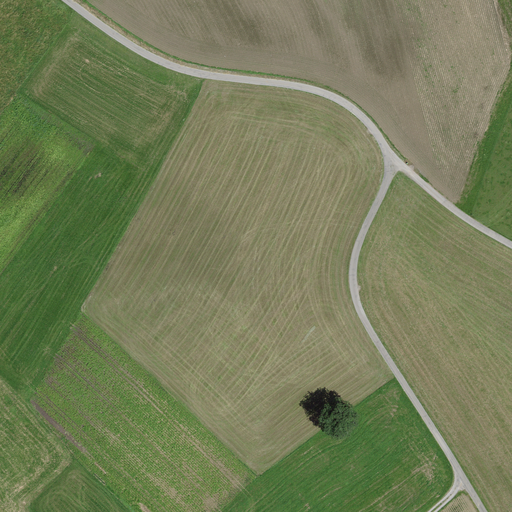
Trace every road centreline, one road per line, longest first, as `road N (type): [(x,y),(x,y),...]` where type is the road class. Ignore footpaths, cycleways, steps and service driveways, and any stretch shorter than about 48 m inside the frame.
road 1 (unclassified): [(391,160),(359,240),(356,302),(480,511)]
road 2 (unclassified): [(69,0),(164,62),(340,100),(371,126),(391,160)]
road 3 (unclassified): [(511,245),(454,213),(391,160)]
